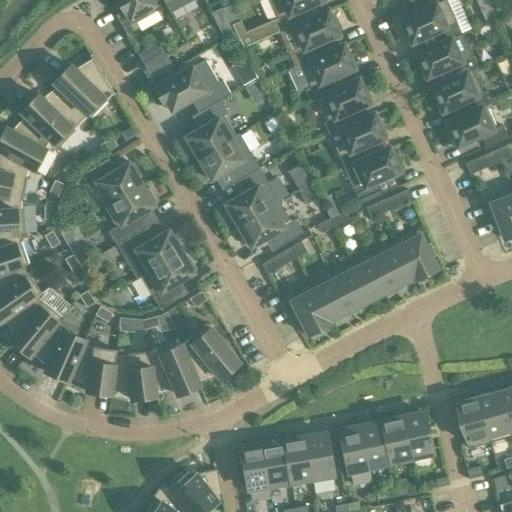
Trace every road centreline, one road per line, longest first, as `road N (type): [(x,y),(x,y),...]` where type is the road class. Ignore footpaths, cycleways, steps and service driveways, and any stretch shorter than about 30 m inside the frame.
road 1 (residential): [(290,382),(85,29),(51,28),(0,87)]
road 2 (residential): [(482,285),(358,0)]
road 3 (residential): [(0,376),(76,425),(125,435),(216,427)]
road 4 (residential): [(467,511),(421,315)]
road 5 (residential): [(290,382),(421,315)]
